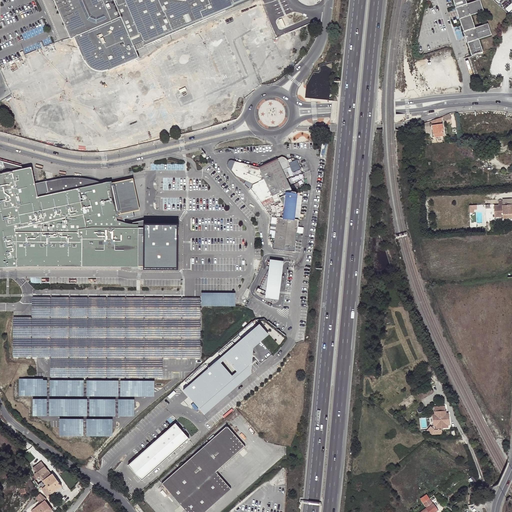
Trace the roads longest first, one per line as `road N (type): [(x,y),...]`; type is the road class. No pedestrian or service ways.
road 1 (motorway): [(360,0),(311,511)]
road 2 (motorway): [(329,511),(377,0)]
road 3 (unclassified): [(0,145),(98,166),(262,132)]
road 4 (unclassified): [(251,112),(228,129),(109,156),(65,156),(0,137)]
road 5 (tertiary): [(290,126),(317,116),(511,104)]
road 6 (tertiary): [(511,94),(293,108)]
road 7 (unclassified): [(130,511),(11,421),(0,404)]
